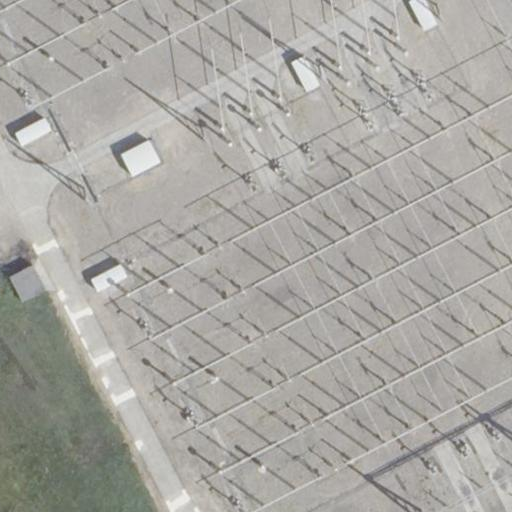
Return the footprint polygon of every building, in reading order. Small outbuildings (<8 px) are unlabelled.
[(422,0),(415,0),(410,3),(425,29),(435,23),(422,0)] [(304,58),(294,64),(307,90),(318,85),(304,58)] [(48,131),(42,120),(16,133),(23,145),(48,131)] [(149,141),(122,155),(133,177),(160,162),(149,141)] [(120,265),(95,279),(100,290),(125,276),(120,265)] [(41,267),(18,279),(31,304),(54,292),(41,267)]
